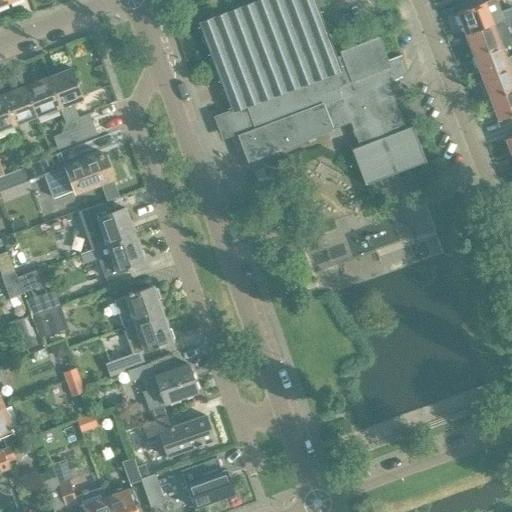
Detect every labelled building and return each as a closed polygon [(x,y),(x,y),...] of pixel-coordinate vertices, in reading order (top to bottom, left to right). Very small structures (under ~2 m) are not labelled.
[(0,0),(0,8),(6,6),(6,3),(9,2),(7,0),(0,0)] [(247,163),(333,130),(333,128),(351,121),(361,145),(353,149),(366,184),(427,161),(413,125),(404,128),(386,83),(406,72),(400,56),(401,55),(400,55),(387,60),(378,36),(340,50),(337,42),(331,44),(328,35),(334,33),(327,15),(321,17),(318,8),(324,5),(322,0),(258,0),(259,3),(250,7),(248,0),(230,7),(233,13),(221,18),(218,15),(216,14),(213,13),(209,15),(207,18),(207,21),(207,23),(200,26),(203,34),(201,37),(201,39),(201,41),(203,43),(205,45),(207,45),(212,57),(208,59),(215,77),(219,76),(223,88),(222,90),(222,94),(223,96),(225,98),(228,100),(236,123),(240,133),(236,135),(247,163)] [(483,2),(457,12),(465,34),(511,16),(511,8),(511,7),(488,16),(483,2)] [(511,16),(465,34),(473,55),(500,45),(511,41),(507,28),(511,25),(511,16)] [(511,55),(505,58),(500,45),(473,55),(481,76),(511,64),(511,55)] [(489,98),(511,89),(511,77),(511,75),(511,74),(511,64),(481,76),(489,98)] [(83,98),(71,68),(48,77),(59,107),(68,131),(69,132),(92,124),(88,113),(78,117),(73,102),(83,98)] [(26,85),(38,116),(59,107),(48,77),(26,85)] [(14,125),(38,116),(26,85),(3,94),(14,125)] [(498,120),(511,114),(511,89),(489,98),(498,120)] [(0,130),(14,125),(3,94),(0,95),(0,130)] [(68,131),(53,137),(57,148),(96,134),(92,124),(69,132),(68,131)] [(40,149),(25,155),(28,164),(43,158),(40,149)] [(28,164),(22,166),(27,181),(31,179),(44,174),(53,197),(73,190),(74,192),(113,178),(104,153),(65,168),(65,166),(54,170),(49,156),(43,158),(28,164)] [(253,171),(257,185),(258,186),(267,183),(267,182),(262,168),(253,171)] [(268,185),(259,189),(264,203),(273,200),(268,185)] [(267,229),(293,220),(287,203),(261,212),(267,229)] [(91,240),(76,245),(80,256),(134,236),(124,207),(97,217),(102,231),(90,236),(91,240)] [(104,277),(143,263),(134,236),(80,256),(83,263),(97,258),(104,277)] [(23,292),(20,284),(7,290),(10,297),(23,292)] [(152,286),(113,300),(123,328),(161,314),(152,286)] [(54,290),(28,299),(34,317),(60,307),(54,290)] [(34,317),(41,337),(68,328),(60,307),(34,317)] [(171,342),(171,341),(161,314),(123,328),(133,355),(105,365),(109,377),(126,371),(144,365),(139,353),(143,351),(171,342)] [(13,322),(25,350),(37,345),(26,317),(13,322)] [(66,353),(61,341),(48,346),(51,353),(58,356),(66,353)] [(126,371),(130,381),(140,377),(145,390),(141,391),(148,410),(198,392),(187,363),(176,367),(171,355),(144,365),(126,371)] [(72,367),(61,371),(64,380),(75,375),(72,367)] [(70,397),(82,393),(75,375),(64,380),(70,397)] [(0,438),(13,433),(2,406),(0,407),(0,438)] [(97,427),(93,414),(76,419),(80,432),(97,427)] [(136,426),(134,427),(139,440),(157,433),(166,457),(214,439),(206,415),(171,428),(167,415),(136,426)] [(136,426),(133,420),(128,418),(121,420),(124,430),(134,427),(136,426)] [(9,447),(4,449),(7,459),(13,457),(9,447)] [(7,459),(4,449),(1,450),(2,451),(0,452),(0,470),(9,467),(6,460),(7,459)] [(217,457),(180,470),(185,485),(193,508),(234,493),(226,470),(222,471),(217,457)] [(133,458),(121,462),(129,484),(141,480),(140,478),(133,458)] [(154,473),(140,478),(141,480),(150,507),(165,502),(154,473)] [(54,510),(62,507),(65,506),(57,485),(55,477),(43,482),(54,510)] [(67,480),(57,485),(65,506),(75,502),(78,511),(110,511),(105,496),(105,497),(101,486),(74,497),(67,480)] [(132,487),(111,494),(105,496),(110,511),(135,511),(133,504),(137,502),(132,487)]
